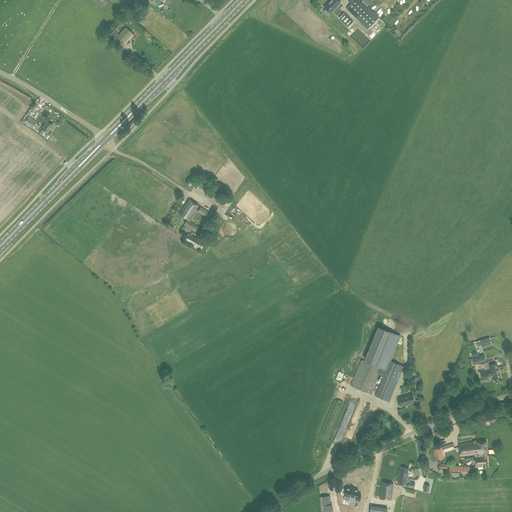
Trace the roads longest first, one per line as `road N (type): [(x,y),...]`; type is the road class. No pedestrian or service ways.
road 1 (unclassified): [(265,511),(328,469),(511,395)]
road 2 (primary): [(105,140),(244,0)]
road 3 (primary): [(0,245),(105,140)]
road 4 (unclassified): [(105,140),(0,73)]
